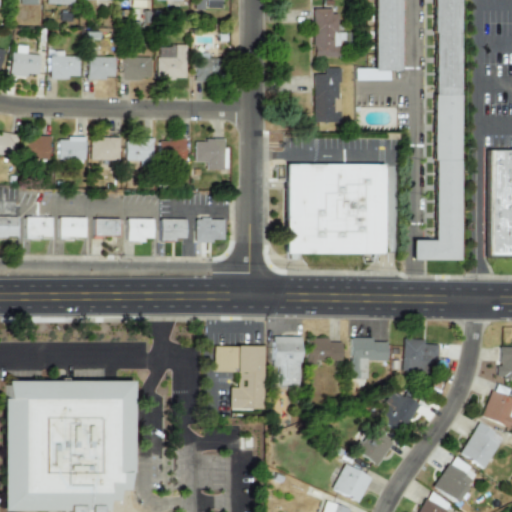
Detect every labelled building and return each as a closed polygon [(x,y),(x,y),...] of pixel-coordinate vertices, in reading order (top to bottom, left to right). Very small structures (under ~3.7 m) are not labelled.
[(220,9),(219,0),(193,0),(193,9),(220,9)] [(397,70),(396,0),(370,0),(371,68),(354,68),(354,80),(387,79),(387,70),(397,70)] [(456,0),(430,0),(430,239),(408,239),(408,259),(456,259),(456,0)] [(310,10),(311,57),(338,57),(337,32),(335,32),(335,9),(310,10)] [(8,75),(25,77),(26,73),(36,75),(38,55),(24,54),(25,46),(11,44),(8,75)] [(154,45),(154,80),(173,81),(173,78),(182,78),(183,46),(154,45)] [(217,58),(206,58),(206,53),(194,53),(193,81),(216,81),(217,58)] [(76,78),(76,56),(47,56),(48,78),(76,78)] [(111,78),(111,57),(85,56),(84,78),(111,78)] [(147,57),(121,57),(121,79),(147,79),(147,57)] [(311,74),(310,122),(337,123),(337,112),(331,112),(331,98),(336,99),(336,68),(322,68),(322,74),(311,74)] [(0,155),(13,156),(15,134),(0,133),(0,155)] [(46,159),(46,135),(21,135),(20,158),(46,159)] [(55,137),(55,159),(81,160),(81,138),(55,137)] [(116,138),(87,138),(87,159),(115,160),(116,138)] [(150,138),(122,138),(122,160),(150,160),(150,138)] [(182,160),(182,138),(155,139),(155,161),(182,160)] [(511,150),(486,150),(485,254),(511,254),(511,150)] [(282,163),(282,252),(379,253),(378,164),(282,163)] [(0,237),(14,237),(13,215),(0,215),(0,237)] [(47,238),(47,216),(21,216),(21,238),(47,238)] [(55,238),(81,238),(81,216),(55,217),(55,238)] [(115,218),(89,218),(89,235),(114,235),(115,218)] [(149,240),(149,218),(123,218),(123,239),(149,240)] [(220,219),(192,218),(191,241),(220,241),(220,219)] [(182,219),(156,219),(156,241),(182,240),(182,219)] [(297,336),(272,336),(271,387),(296,388),(297,336)] [(303,364),(312,364),(312,360),(338,360),(338,341),(325,341),(325,337),(304,337),(303,364)] [(363,378),(363,359),(383,360),(383,341),(369,341),(369,337),(347,337),(346,378),(363,378)] [(435,344),(421,343),(421,339),(399,338),(398,372),(424,373),(425,363),(434,363),(435,344)] [(511,343),(496,344),(496,366),(493,366),(493,378),(511,378),(511,343)] [(210,371),(235,371),(234,387),(226,387),(226,408),(259,409),(260,346),(210,345),(210,371)] [(128,380),(3,380),(3,397),(0,397),(0,511),(95,511),(95,510),(102,510),(102,499),(112,499),(112,488),(122,488),(122,472),(128,472),(128,380)] [(398,432),(414,404),(388,389),(373,418),(398,432)] [(477,416),(504,427),(509,416),(511,417),(511,405),(508,404),(511,399),(488,389),(477,416)] [(455,452),(479,468),(499,437),(475,421),(455,452)] [(389,441),(368,427),(358,441),(355,439),(349,448),(373,465),(389,441)] [(472,469),(448,456),(430,488),(454,501),(472,469)] [(367,477),(341,463),(328,488),(354,502),(367,477)] [(441,511),(446,501),(425,491),(415,511),(441,511)] [(346,511),(348,508),(322,500),(318,511),(346,511)]
